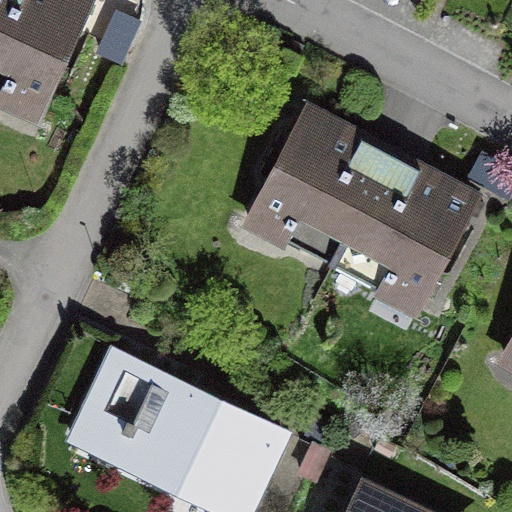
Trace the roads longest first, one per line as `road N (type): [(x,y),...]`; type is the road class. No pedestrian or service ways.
road 1 (residential): [(58,284),(191,0)]
road 2 (residential): [(314,0),(511,118)]
road 3 (residential): [(0,401),(58,284)]
